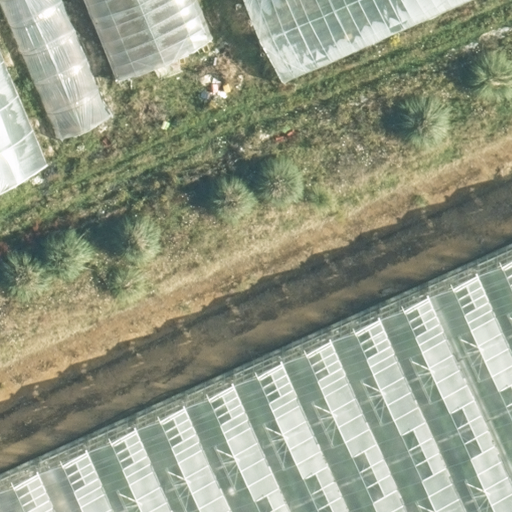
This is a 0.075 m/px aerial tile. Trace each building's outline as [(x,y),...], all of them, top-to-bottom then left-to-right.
[(0,0),(0,8),(53,139),(105,118),(56,0),(0,0)] [(81,0),(115,82),(209,44),(191,0),(81,0)] [(247,0),(283,80),(464,0),(247,0)] [(0,188),(46,170),(0,58),(0,188)] [(511,511),(511,237),(0,470),(0,511),(511,511)]
